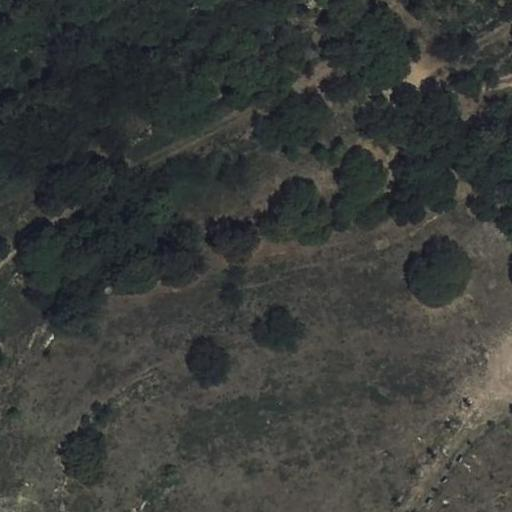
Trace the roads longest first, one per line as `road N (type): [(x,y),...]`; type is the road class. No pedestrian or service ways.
road 1 (track): [(0,270),(67,214),(183,142),(324,86),(411,69),(485,89),(511,81)]
road 2 (track): [(511,368),(402,511)]
